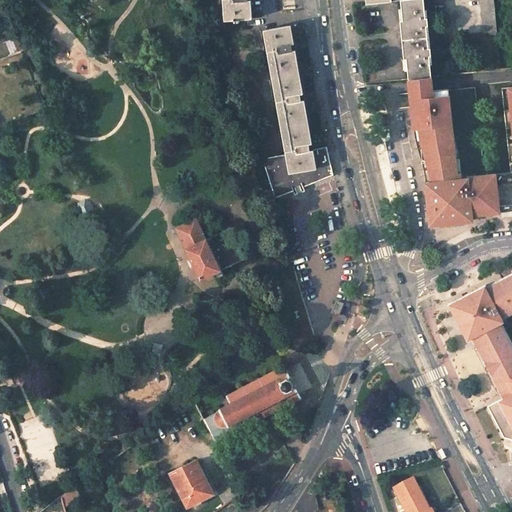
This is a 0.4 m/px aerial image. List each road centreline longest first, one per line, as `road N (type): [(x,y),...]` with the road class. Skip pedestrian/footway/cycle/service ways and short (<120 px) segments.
road 1 (secondary): [(319,0),(341,146),(392,312)]
road 2 (residential): [(396,275),(412,212),(386,100),(378,90),(352,95)]
road 3 (secondary): [(507,511),(416,333)]
road 4 (secondary): [(402,340),(485,511)]
road 5 (secondary): [(396,275),(352,95)]
road 6 (unclassified): [(400,289),(474,251),(511,243)]
